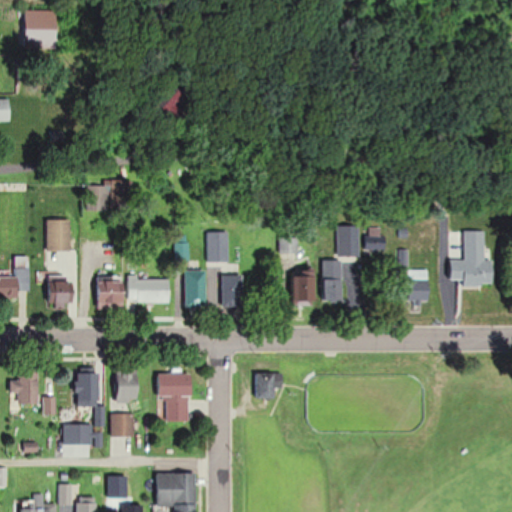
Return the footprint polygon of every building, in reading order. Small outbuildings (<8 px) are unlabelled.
[(57,48),(57,10),(22,10),(22,48),(57,48)] [(0,121),(10,121),(10,99),(0,99),(0,121)] [(87,211),(109,211),(109,185),(87,185),(87,211)] [(71,219),(48,219),(48,251),(71,251),(71,219)] [(337,225),(337,255),(359,255),(359,225),(337,225)] [(365,254),(384,254),(384,227),(365,227),(365,254)] [(229,262),(229,231),(207,231),(207,262),(229,262)] [(280,238),(280,252),(298,252),(298,238),(280,238)] [(0,271),(0,298),(29,298),(29,257),(14,257),(14,271),(0,271)] [(342,259),(323,259),(323,301),(342,301),(342,259)] [(449,259),(449,284),(493,284),(493,259),(449,259)] [(185,271),(185,306),(206,306),(206,271),(185,271)] [(222,273),(222,308),(241,308),(241,273),(222,273)] [(293,304),(315,304),(315,273),(293,273),(293,304)] [(123,276),(98,276),(98,309),(123,309),(123,276)] [(128,277),(128,301),(170,301),(170,277),(128,277)] [(73,281),(48,281),(48,303),(73,303),(73,281)] [(38,404),(38,369),(19,369),(19,380),(10,380),(10,395),(18,395),(18,404),(38,404)] [(118,402),(139,402),(139,371),(118,371),(118,402)] [(101,426),(101,374),(77,374),(76,407),(96,408),(95,426),(101,426)] [(191,421),(191,374),(159,374),(159,421),(191,421)] [(257,397),(277,397),(277,374),(257,374),(257,397)] [(134,413),(112,413),(112,436),(134,436),(134,413)] [(195,511),(196,472),(157,472),(157,505),(174,505),(173,511),(195,511)] [(59,483),(59,504),(74,504),(74,483),(59,483)] [(56,511),(57,502),(43,502),(43,496),(24,496),(23,511),(56,511)] [(77,497),(77,511),(96,511),(97,497),(77,497)]
